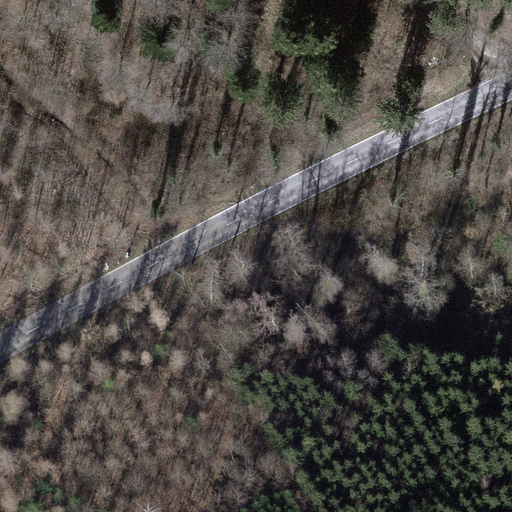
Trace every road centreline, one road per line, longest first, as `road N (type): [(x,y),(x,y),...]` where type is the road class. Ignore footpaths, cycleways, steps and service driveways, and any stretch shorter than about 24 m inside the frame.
road 1 (tertiary): [(0,350),(511,89)]
road 2 (track): [(395,0),(511,79)]
